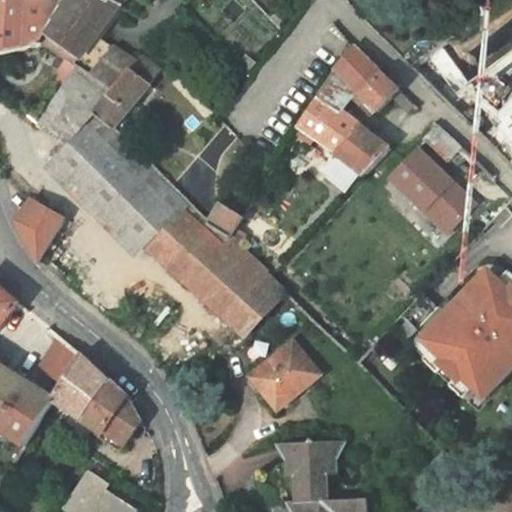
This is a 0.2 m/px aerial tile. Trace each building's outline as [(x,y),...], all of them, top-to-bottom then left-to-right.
[(41,44),(63,2),(36,1),(28,0),(28,3),(0,1),(0,56),(41,46),(41,44)] [(109,0),(67,0),(43,45),(65,60),(75,66),(76,67),(98,37),(120,6),(109,0)] [(279,10),(272,17),(281,27),(288,20),(279,10)] [(113,47),(98,37),(76,67),(77,67),(91,77),(113,47)] [(136,63),(113,47),(91,77),(114,92),(117,89),(136,63)] [(401,90),(355,47),(336,69),(357,90),(380,113),(393,99),(401,90)] [(95,116),(115,131),(152,86),(151,85),(161,71),(142,55),(136,63),(117,89),(114,92),(95,116)] [(248,57),(236,69),(246,79),(256,65),(248,57)] [(75,66),(65,60),(59,70),(68,76),(75,66)] [(95,116),(114,92),(91,77),(77,67),(43,123),(73,143),(95,116)] [(341,111),(357,90),(336,69),(332,74),(319,95),(341,111)] [(68,76),(59,70),(59,75),(54,85),(61,89),(68,76)] [(417,105),(401,90),(393,99),(409,114),(417,105)] [(301,129),(336,154),(360,125),(341,111),(319,95),(300,127),(302,128),(301,129)] [(73,143),(57,160),(145,248),(147,247),(188,202),(115,131),(95,116),(73,143)] [(431,128),(435,132),(440,126),(436,123),(431,128)] [(360,173),(366,177),(392,149),(360,125),(336,154),(344,160),(360,173)] [(435,132),(427,140),(451,162),(464,148),(440,126),(435,132)] [(453,183),(419,148),(407,160),(408,162),(392,178),(448,234),(476,206),(458,188),(455,191),(450,186),(453,183)] [(360,173),(344,160),(333,174),(349,186),(360,173)] [(458,188),(453,183),(450,186),(455,191),(458,188)] [(17,221),(20,227),(36,203),(32,201),(17,221)] [(212,225),(188,202),(147,247),(247,336),(287,291),(232,238),(231,240),(211,227),(212,225)] [(66,222),(36,203),(20,227),(21,231),(40,263),(42,264),(66,222)] [(245,218),(225,206),(212,225),(211,227),(231,240),(232,238),(245,218)] [(401,320),(394,327),(407,340),(409,339),(414,344),(412,346),(419,354),(432,368),(439,375),(452,387),(480,414),(490,403),(486,399),(511,371),(511,291),(511,292),(500,283),(489,272),(457,307),(448,298),(439,308),(425,294),(401,320)] [(511,273),(510,272),(500,283),(511,292),(511,291),(511,273)] [(20,304),(0,287),(0,332),(0,333),(20,304)] [(389,308),(349,350),(362,361),(394,327),(401,320),(389,308)] [(40,370),(64,385),(82,355),(61,337),(40,370)] [(294,343),(251,378),(279,411),(322,376),(294,343)] [(56,402),(84,421),(111,382),(82,355),(64,385),(55,399),(56,399),(55,401),(56,402)] [(0,363),(0,430),(27,447),(56,402),(55,401),(56,399),(55,399),(32,384),(0,363)] [(95,434),(102,439),(129,398),(111,382),(84,421),(97,430),(95,434)] [(143,422),(129,398),(102,439),(122,453),(143,422)] [(292,478),(296,478),(297,502),(297,505),(312,504),(312,511),(369,511),(369,501),(329,502),(328,476),(333,476),(333,460),(341,442),(316,444),(312,440),(308,444),(280,445),(291,462),(292,478)] [(346,442),(341,442),(333,460),(333,476),(338,475),(337,461),(346,442)] [(108,491),(111,485),(91,472),(66,511),(65,511),(139,511),(140,511),(108,491)] [(297,502),(289,502),(294,511),(312,511),(312,504),(297,505),(297,502)]
